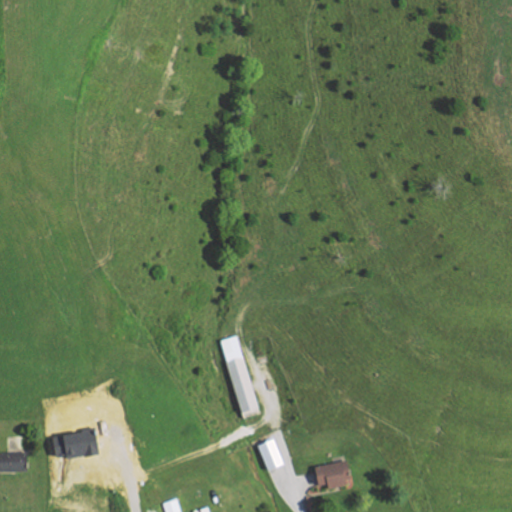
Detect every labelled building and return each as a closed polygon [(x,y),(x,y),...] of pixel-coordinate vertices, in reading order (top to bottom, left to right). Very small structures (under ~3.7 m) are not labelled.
[(244,361),(259,412),(244,416),(229,365),(244,361)] [(272,438),(282,463),(269,469),(258,443),(272,438)] [(0,451),(0,470),(27,470),(27,451),(0,451)] [(312,466),(315,479),(317,486),(326,484),(327,488),(344,484),(343,479),(350,478),(346,458),(312,466)] [(209,482),(215,495),(187,508),(181,495),(209,482)]
